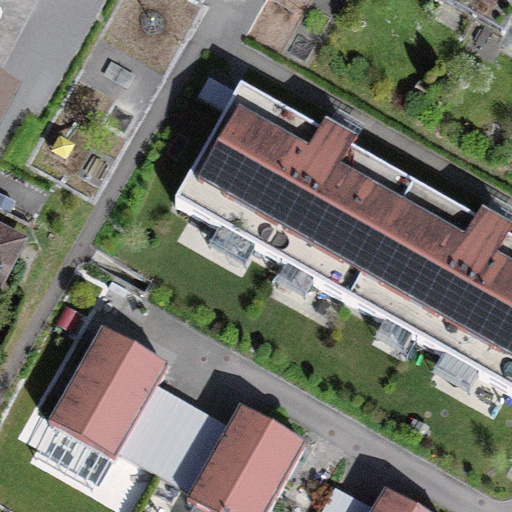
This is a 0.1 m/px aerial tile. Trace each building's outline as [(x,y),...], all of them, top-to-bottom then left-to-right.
[(511,0),(477,0),(511,20),(511,0)] [(0,120),(15,90),(0,82),(0,120)] [(243,97),(178,208),(511,394),(511,249),(496,241),(335,151),(243,97)] [(0,235),(0,265),(13,242),(0,235)] [(105,335),(51,423),(117,463),(170,375),(105,335)] [(271,511),(306,449),(238,413),(188,505),(200,511),(271,511)] [(406,511),(385,499),(377,511),(406,511)]
